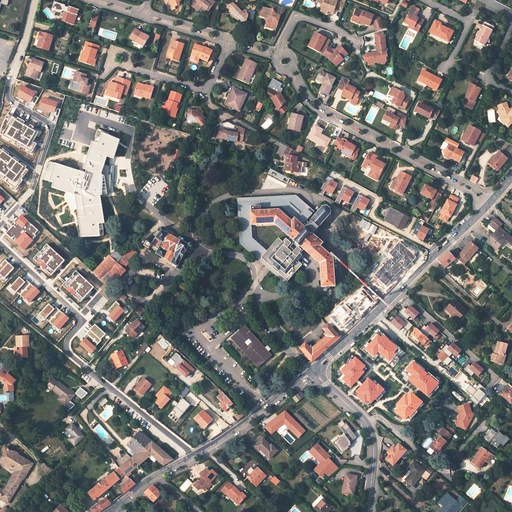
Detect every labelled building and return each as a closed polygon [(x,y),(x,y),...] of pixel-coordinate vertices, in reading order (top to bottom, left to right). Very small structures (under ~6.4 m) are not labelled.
[(196,0),(195,3),(198,6),(199,5),(202,7),(200,9),(205,13),(206,12),(208,13),(210,11),(208,9),(211,6),(213,7),(216,4),(211,0),(196,0)] [(338,0),(338,1),(335,0),(319,0),(319,2),(323,3),(324,6),(322,12),(329,14),(329,12),(334,13),(336,8),(344,11),(347,0),(338,0)] [(272,7),(273,8),(274,9),(272,10),(267,8),(266,12),(263,11),(261,16),(266,17),(270,22),(268,27),(276,29),(277,26),(280,27),(283,16),(287,12),(288,9),(273,4),(272,7)] [(235,19),(239,21),(240,20),(241,18),(243,20),(242,22),(243,23),(242,25),(246,28),(249,18),(245,14),(247,13),(247,12),(247,11),(246,11),(245,11),(243,13),(236,5),(234,8),(231,11),(237,17),(235,19)] [(64,11),(64,13),(63,13),(61,19),(62,19),(74,23),(75,20),(77,13),(78,10),(65,6),(63,11),(64,11)] [(415,7),(411,14),(410,13),(408,18),(410,19),(407,23),(411,25),(415,28),(417,30),(420,32),(426,20),(420,17),(420,18),(418,17),(421,10),(415,7)] [(361,22),(372,26),(373,23),(375,24),(378,31),(385,28),(382,18),(359,9),(354,20),(361,23),(361,22)] [(95,29),(98,16),(92,15),(89,27),(95,29)] [(437,20),(432,30),(437,32),(436,35),(449,41),(455,29),(450,26),(449,28),(442,25),(443,23),(437,20)] [(490,37),(495,27),(486,22),(484,26),(483,25),(480,32),(479,31),(477,35),(478,36),(475,40),(486,46),(489,42),(491,43),(491,37),(490,37)] [(149,37),(136,28),(130,37),(143,46),(149,37)] [(49,49),(53,35),(40,31),(39,36),(41,36),(40,39),(38,46),(49,49)] [(330,47),(333,41),(325,37),(324,38),(322,36),(323,35),(318,33),(314,41),(318,43),(315,48),(326,54),(330,48),(330,47)] [(387,61),(387,57),(388,57),(388,51),(387,51),(386,47),(387,47),(386,37),(385,37),(385,33),(377,34),(378,52),(379,55),(374,55),(374,52),(368,53),(368,54),(364,56),(366,62),(369,62),(369,65),(375,65),(375,63),(380,63),(383,64),(386,64),(387,61)] [(77,52),(75,58),(87,61),(90,51),(91,48),(92,48),(93,43),(80,39),(78,44),(80,44),(79,48),(78,52),(77,52)] [(184,43),(173,40),(171,48),(172,48),(170,57),(179,59),(184,43)] [(208,61),(215,50),(207,45),(206,47),(196,44),(193,54),(192,57),(199,60),(200,56),(201,56),(208,61)] [(330,47),(330,48),(347,56),(349,54),(342,46),(337,51),(330,47)] [(347,56),(330,48),(326,54),(325,55),(331,59),(338,67),(345,60),(344,59),(347,56)] [(38,70),(40,71),(41,71),(44,62),(33,58),(31,65),(30,67),(28,67),(25,75),(35,79),(38,70)] [(248,61),(244,69),(246,70),(241,81),(249,85),(258,66),(248,61)] [(86,75),(76,71),(73,80),(79,82),(78,83),(80,84),(78,92),(87,94),(90,85),(86,83),(87,79),(85,79),(86,75)] [(337,79),(325,72),(323,71),(319,79),(325,82),(326,82),(325,84),(326,85),(325,88),(331,92),(334,87),(333,87),(337,79)] [(430,86),(430,87),(438,91),(443,80),(435,76),(435,77),(431,75),(432,75),(425,71),(422,76),(424,77),(422,82),(430,86)] [(357,88),(348,84),(350,80),(344,77),(338,88),(344,92),(343,95),(348,98),(349,97),(352,98),(351,100),(353,103),(356,105),(362,93),(356,90),(357,88)] [(114,85),(111,84),(109,90),(110,91),(108,97),(120,100),(122,94),(127,96),(131,83),(119,80),(117,86),(114,85)] [(143,96),(151,99),(155,88),(147,85),(146,86),(138,84),(135,93),(143,95),(143,96)] [(470,94),(468,97),(469,98),(466,105),(473,108),(476,102),(482,89),(473,84),(470,89),(471,89),(469,93),(470,94)] [(406,96),(405,91),(403,91),(394,86),(391,93),(396,96),(393,101),(398,104),(399,101),(402,102),(400,105),(405,109),(411,98),(406,96)] [(240,112),(248,95),(234,89),(231,95),(230,95),(225,105),(240,112)] [(272,98),(281,105),(280,106),(286,113),(290,109),(286,105),(288,102),(281,95),(280,96),(279,95),(279,94),(272,89),(268,95),(272,98)] [(172,92),(169,101),(167,107),(166,107),(164,106),(162,113),(171,116),(172,114),(177,115),(179,106),(178,105),(179,100),(181,100),(183,95),(172,92)] [(511,122),(511,110),(511,112),(506,102),(498,105),(500,109),(498,110),(500,116),(506,121),(504,124),(508,127),(511,122)] [(434,110),(420,103),(416,111),(430,118),(431,115),(438,119),(442,111),(436,108),(434,110)] [(203,113),(205,112),(200,107),(197,110),(190,110),(189,118),(193,122),(201,122),(204,126),(208,122),(205,119),(207,118),(203,113)] [(408,116),(400,112),(398,117),(388,112),(384,119),(392,123),(390,127),(397,130),(399,126),(397,125),(398,124),(406,128),(408,116)] [(296,130),(301,131),(305,116),(293,114),(289,128),(290,128),(296,130)] [(310,137),(327,147),(332,139),(322,133),(324,129),(317,125),(310,137)] [(239,131),(239,133),(228,131),(229,129),(224,128),(222,138),(237,141),(237,140),(243,142),(245,129),(240,126),(239,131)] [(475,146),(477,141),(482,133),(482,132),(471,127),(466,135),(465,135),(462,140),(475,146)] [(482,144),(486,135),(482,133),(477,141),(482,144)] [(353,142),(349,140),(350,139),(345,136),(344,137),(340,135),(337,141),(342,144),(341,146),(346,148),(345,149),(357,156),(359,152),(362,148),(358,146),(359,145),(353,142)] [(448,149),(444,151),(447,157),(451,155),(454,157),(453,158),(461,162),(465,152),(451,144),(448,149)] [(298,163),(295,163),(296,156),(297,151),(287,146),(283,153),(286,155),(285,161),(286,162),(286,164),(284,164),(284,167),(291,168),(290,170),(297,171),(298,163)] [(357,156),(345,149),(344,152),(357,159),(360,152),(359,152),(357,156)] [(385,161),(379,158),(380,156),(380,155),(371,150),(364,163),(368,166),(369,164),(373,166),(368,176),(378,181),(388,163),(385,161)] [(499,171),(508,159),(500,152),(494,159),(493,158),(489,163),(499,171)] [(403,195),(413,178),(403,172),(398,181),(400,182),(396,191),(403,195)] [(473,175),(471,181),(477,184),(480,179),(473,175)] [(318,193),(323,195),(325,191),(332,194),(337,184),(327,178),(318,193)] [(396,180),(391,188),(396,191),(400,182),(398,181),(396,180)] [(437,190),(425,184),(420,194),(432,200),(435,195),(441,198),(445,191),(438,188),(437,190)] [(335,202),(339,204),(342,199),(348,203),(354,193),(343,187),(335,202)] [(351,210),(355,212),(357,208),(364,211),(369,201),(359,195),(351,210)] [(434,211),(441,198),(435,195),(432,200),(428,208),(434,211)] [(453,213),(455,208),(457,205),(456,204),(459,199),(456,197),(453,195),(450,201),(448,200),(441,212),(443,213),(440,218),(447,221),(450,216),(451,217),(453,213)] [(305,223),(313,214),(295,197),(286,207),(297,216),(305,223)] [(291,238),(304,249),(314,258),(320,264),(322,287),(335,286),(333,257),(321,246),(323,243),(313,235),(319,227),(331,213),(330,210),(327,207),(324,207),(312,220),(311,220),(305,227),(295,218),(292,221),(282,212),(279,209),(261,210),(261,205),(252,206),(252,211),(250,211),(251,225),(275,223),(291,238)] [(295,218),(297,216),(286,207),(282,212),(292,221),(295,218)] [(392,210),(390,214),(388,213),(384,221),(402,230),(408,218),(392,210)] [(511,237),(499,227),(503,223),(495,217),(490,223),(488,224),(496,231),(487,242),(496,250),(505,240),(509,243),(507,245),(510,247),(511,245),(511,237)] [(418,218),(409,233),(414,235),(424,240),(429,230),(423,226),(425,222),(418,218)] [(378,271),(375,274),(363,286),(366,289),(347,307),(344,305),(338,312),(340,314),(335,318),(334,317),(327,323),(328,324),(323,328),(327,332),(324,334),(326,336),(321,341),(318,343),(313,348),(311,346),(309,347),(306,343),(300,348),(312,362),(339,338),(351,328),(380,300),(382,298),(378,294),(416,253),(410,246),(405,251),(394,240),(361,223),(355,220),(353,224),(354,225),(350,233),(353,235),(352,237),(380,252),(381,250),(383,251),(382,254),(388,260),(385,263),(384,262),(377,269),(378,271)] [(178,266),(182,257),(189,245),(190,246),(191,246),(192,245),(192,244),(191,243),(190,243),(189,244),(162,230),(163,229),(163,228),(163,227),(162,227),(161,227),(160,227),(160,228),(160,229),(161,230),(151,244),(147,241),(144,246),(148,249),(149,248),(163,257),(168,250),(176,254),(171,262),(177,266),(176,267),(177,269),(179,269),(179,268),(180,268),(179,266),(178,266)] [(286,284),(300,267),(295,263),(299,258),(298,256),(304,249),(291,238),(286,244),(284,242),(282,244),(281,245),(277,241),(260,260),(286,284)] [(457,258),(462,263),(464,264),(478,249),(470,243),(465,249),(457,258)] [(118,296),(121,292),(112,284),(125,270),(123,268),(137,252),(132,248),(118,263),(110,256),(94,274),(118,296)] [(454,260),(460,266),(462,263),(457,258),(456,257),(455,258),(449,251),(444,256),(438,260),(445,267),(454,260)] [(466,266),(464,269),(471,275),(473,273),(466,266)] [(171,302),(176,307),(184,299),(175,291),(164,304),(167,306),(171,302)] [(466,311),(454,300),(446,309),(458,320),(466,311)] [(414,319),(419,312),(410,305),(407,309),(404,307),(400,312),(408,318),(409,316),(414,319)] [(399,330),(406,323),(398,314),(391,321),(399,330)] [(144,328),(136,322),(126,333),(134,340),(144,328)] [(431,322),(425,330),(434,337),(440,330),(431,322)] [(245,326),(231,338),(258,368),(272,356),(245,326)] [(427,341),(429,339),(417,329),(410,337),(417,344),(420,341),(424,344),(427,341)] [(389,361),(400,349),(384,334),(381,337),(378,334),(365,348),(374,357),(378,352),(389,361)] [(16,351),(16,359),(28,357),(28,346),(30,346),(29,336),(17,337),(18,347),(18,350),(16,351)] [(504,353),(507,343),(497,341),(494,353),(492,353),(490,360),(499,363),(500,359),(504,360),(505,353),(504,353)] [(449,356),(452,353),(456,356),(462,349),(453,342),(449,346),(446,344),(442,350),(449,356)] [(142,349),(138,353),(141,356),(148,347),(145,344),(143,347),(144,347),(142,349)] [(117,352),(115,353),(110,355),(116,369),(128,363),(122,350),(117,352)] [(436,356),(443,362),(448,356),(441,350),(436,356)] [(363,369),(366,365),(354,355),(340,370),(345,375),(342,379),(351,387),(365,371),(363,369)] [(469,364),(464,369),(472,375),(474,372),(478,376),(484,369),(475,361),(471,366),(469,364)] [(52,362),(49,366),(59,375),(62,370),(52,362)] [(4,382),(4,384),(5,392),(13,391),(13,385),(16,381),(8,375),(11,370),(5,365),(0,372),(2,373),(0,375),(0,380),(1,382),(2,381),(4,382)] [(385,388),(378,383),(377,384),(368,377),(354,393),(366,402),(368,400),(372,403),(385,388)] [(52,390),(61,397),(59,399),(67,405),(63,410),(67,413),(75,405),(70,401),(75,395),(58,382),(58,383),(52,378),(46,386),(52,391),(52,390)] [(144,378),(135,389),(134,391),(138,394),(139,392),(142,394),(151,384),(144,378)] [(451,383),(445,378),(442,382),(447,387),(451,383)] [(419,389),(410,387),(405,402),(410,403),(415,404),(413,408),(419,410),(421,402),(422,402),(427,384),(419,389)] [(477,403),(487,392),(479,384),(475,388),(470,384),(466,389),(473,395),(471,398),(477,403)] [(511,386),(509,384),(500,394),(511,403),(511,402),(511,386)] [(172,393),(164,386),(156,395),(160,399),(156,403),(162,408),(170,399),(168,397),(172,393)] [(82,399),(88,393),(81,388),(75,394),(82,399)] [(298,394),(293,398),(296,403),(302,399),(301,399),(305,396),(301,392),(298,394)] [(232,404),(224,394),(222,393),(217,397),(221,402),(220,404),(221,405),(220,406),(225,411),(232,404)] [(211,401),(205,395),(200,400),(207,405),(211,401)] [(108,401),(105,398),(99,404),(102,407),(108,401)] [(419,413),(422,402),(421,402),(419,410),(413,408),(415,404),(410,403),(409,410),(419,413)] [(457,417),(458,421),(459,420),(461,425),(467,428),(474,413),(471,412),(469,404),(459,407),(461,413),(458,414),(457,417)] [(203,411),(194,419),(203,429),(212,420),(203,411)] [(458,421),(456,421),(458,426),(459,426),(466,429),(467,428),(461,425),(459,420),(458,421)] [(72,422),(66,427),(72,435),(68,438),(73,444),(83,436),(72,422)] [(453,434),(444,427),(439,434),(442,436),(436,443),(435,444),(442,450),(448,443),(446,442),(453,434)] [(357,437),(350,428),(346,431),(347,432),(336,441),(338,443),(336,444),(342,452),(349,447),(348,446),(351,444),(350,442),(357,437)] [(510,439),(506,435),(505,436),(499,431),(497,433),(492,428),(484,437),(489,441),(491,439),(494,442),(493,443),(497,447),(500,443),(503,446),(510,439)] [(152,441),(140,431),(134,438),(145,447),(152,441)] [(266,454),(270,457),(278,449),(272,443),(270,444),(263,437),(255,445),(265,455),(266,454)] [(134,438),(127,445),(137,454),(145,447),(134,438)] [(173,459),(153,442),(152,441),(145,447),(137,454),(132,458),(139,465),(149,457),(155,462),(157,459),(163,465),(173,459)] [(436,443),(435,442),(431,446),(440,453),(442,450),(435,444),(436,443)] [(325,472),(328,475),(337,469),(329,460),(331,457),(318,444),(310,451),(322,463),(315,470),(321,476),(325,472)] [(407,451),(399,444),(395,449),(393,447),(388,453),(390,455),(387,459),(387,460),(394,466),(407,451)] [(19,481),(23,474),(24,475),(32,463),(4,446),(0,453),(0,460),(16,470),(12,476),(15,478),(14,479),(19,481)] [(494,456),(481,447),(471,462),(481,468),(486,460),(493,465),(496,461),(492,459),(494,456)] [(128,453),(122,458),(120,460),(118,458),(114,461),(119,468),(132,458),(128,453)] [(126,475),(139,465),(132,458),(119,468),(126,475)] [(412,472),(406,481),(413,486),(421,476),(426,480),(431,474),(414,461),(408,469),(412,472)] [(41,466),(49,474),(52,471),(44,463),(41,466)] [(252,473),(248,477),(257,486),(267,475),(257,465),(254,468),(256,470),(252,474),(252,473)] [(119,468),(88,492),(94,500),(120,479),(126,475),(119,468)] [(211,472),(207,468),(201,474),(203,476),(194,485),(200,490),(202,487),(206,491),(212,484),(210,483),(218,474),(213,470),(211,472)] [(353,493),(356,475),(345,473),(342,491),(353,493)] [(126,475),(120,479),(125,484),(131,479),(126,475)] [(15,478),(12,476),(3,491),(0,488),(0,498),(6,502),(19,481),(14,479),(15,478)] [(275,476),(271,480),(276,485),(280,481),(275,476)] [(125,492),(135,483),(131,479),(125,484),(121,487),(125,492)] [(239,504),(246,498),(243,494),(241,495),(240,493),(230,482),(221,490),(226,495),(226,494),(230,498),(231,497),(239,504)] [(145,493),(153,501),(161,494),(153,486),(145,493)] [(143,495),(144,495),(141,497),(148,506),(153,501),(145,493),(143,495)] [(456,501),(447,493),(439,502),(444,506),(438,511),(455,511),(457,509),(459,511),(467,502),(460,496),(456,501)] [(98,504),(98,503),(91,508),(93,511),(97,511),(111,503),(107,497),(98,504)] [(239,504),(231,497),(230,498),(238,506),(239,504)] [(327,511),(333,506),(324,497),(314,507),(319,511),(327,511)] [(66,509),(59,503),(51,511),(52,511),(66,511),(65,510),(66,509)]
